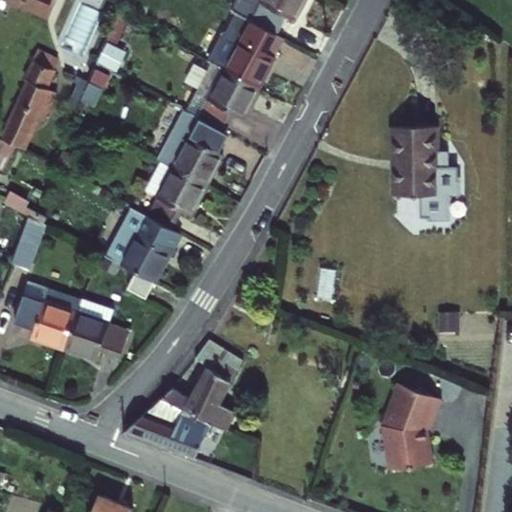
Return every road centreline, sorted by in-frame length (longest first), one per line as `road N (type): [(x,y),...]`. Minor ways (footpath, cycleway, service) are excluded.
road 1 (residential): [(80,434),(150,374),(203,303),(373,0)]
road 2 (residential): [(80,434),(282,511)]
